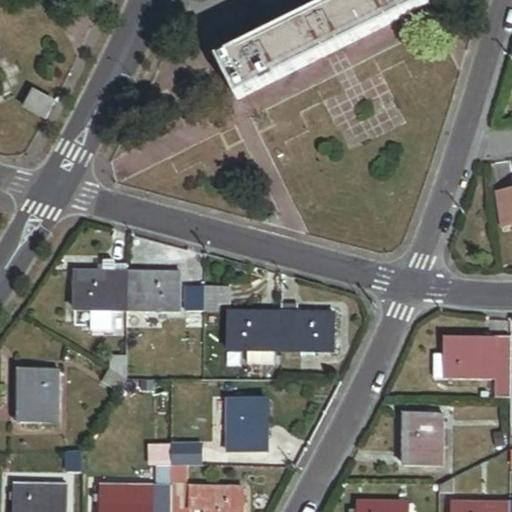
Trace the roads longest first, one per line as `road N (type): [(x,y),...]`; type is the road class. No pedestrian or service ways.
road 1 (residential): [(52,190),(411,285)]
road 2 (residential): [(411,285),(505,0)]
road 3 (residential): [(297,511),(411,285)]
road 4 (residential): [(52,190),(150,0)]
